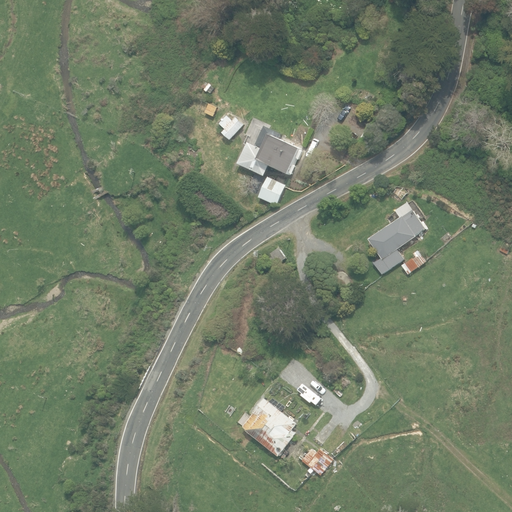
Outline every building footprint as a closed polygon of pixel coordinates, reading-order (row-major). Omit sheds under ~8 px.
[(214,117),(218,108),(209,104),(206,113),(214,117)] [(234,121),(228,116),(220,124),(226,129),(223,133),(230,140),(244,125),(237,118),(234,121)] [(290,175),(301,149),(271,135),(263,150),(248,143),(239,164),(264,176),(269,165),(290,175)] [(278,206),(287,186),(269,177),(260,198),(278,206)] [(382,275),(405,260),(397,249),(427,229),(409,203),(397,211),(401,218),(369,240),(382,258),(374,263),(382,275)] [(445,244),(453,237),(448,232),(440,238),(445,244)] [(277,264),(286,258),(279,248),(270,254),(277,264)] [(409,275),(427,262),(421,253),(403,266),(409,275)] [(284,353),(277,360),(288,371),(295,363),(284,353)] [(300,361),(295,369),(310,377),(315,369),(300,361)] [(226,385),(233,376),(226,371),(219,380),(226,385)] [(341,393),(346,387),(339,381),(334,387),(341,393)] [(279,456),(297,434),(292,430),(297,424),(265,398),(254,412),(255,413),(244,427),(247,430),(246,431),(279,456)] [(318,453),(312,449),(303,460),(315,471),(312,476),(317,480),(325,470),(326,472),(328,470),(327,469),(334,460),(321,449),(318,453)]
